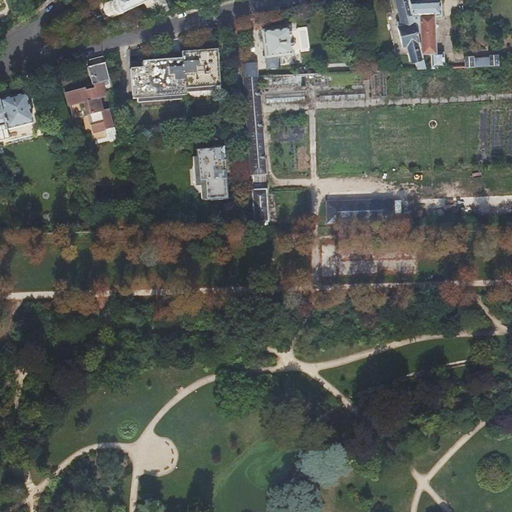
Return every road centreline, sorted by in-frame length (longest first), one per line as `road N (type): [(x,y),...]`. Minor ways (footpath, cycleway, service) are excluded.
road 1 (motorway): [(511,442),(0,394)]
road 2 (track): [(511,286),(0,295)]
road 3 (residential): [(274,0),(0,66)]
